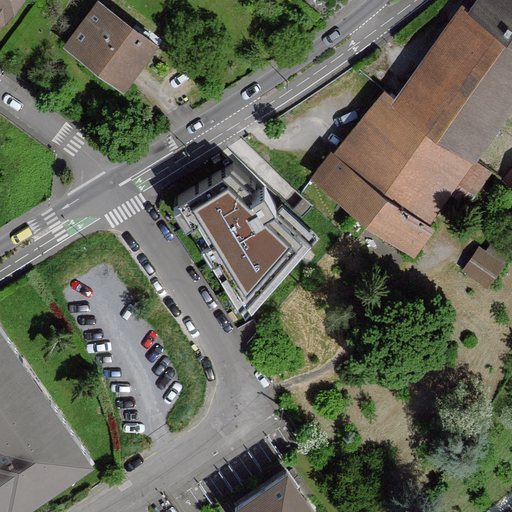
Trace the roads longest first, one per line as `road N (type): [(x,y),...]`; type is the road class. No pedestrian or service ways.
road 1 (residential): [(110,179),(224,350),(232,382),(214,424),(90,511)]
road 2 (tertiary): [(376,0),(286,69),(110,179)]
road 3 (residential): [(110,179),(86,151),(0,87)]
road 4 (tertiary): [(110,179),(0,249)]
